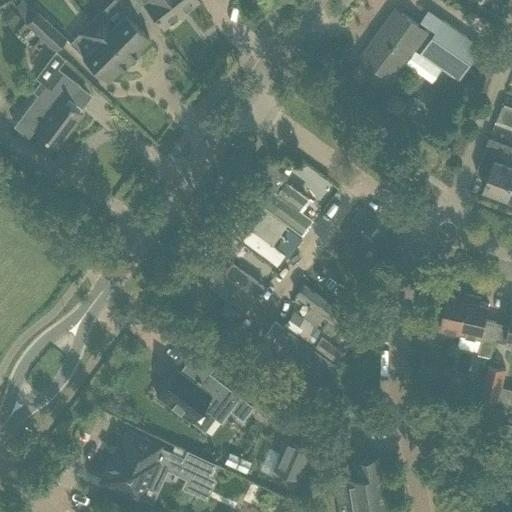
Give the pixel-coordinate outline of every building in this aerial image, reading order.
[(143,0),(144,0),(143,1),(163,27),(196,0),(143,0)] [(9,8),(1,17),(11,26),(19,17),(9,8)] [(25,23),(54,50),(65,38),(36,11),(25,23)] [(149,38),(123,13),(109,26),(97,14),(89,21),(130,62),(139,53),(136,50),(149,38)] [(361,58),(391,79),(402,63),(426,30),(418,25),(401,13),(392,26),(387,23),(361,58)] [(442,65),(459,76),(480,46),(443,20),(422,50),(442,65)] [(130,62),(89,21),(82,28),(95,41),(81,55),(106,80),(119,68),(122,71),(126,66),(130,62)] [(56,147),(81,113),(65,101),(79,83),(62,71),(49,88),(44,84),(13,125),(17,128),(27,137),(32,130),(56,147)] [(368,79),(360,90),(372,98),(380,87),(368,79)] [(511,107),(501,104),(496,118),(511,124),(511,107)] [(483,188),(505,196),(511,178),(511,145),(489,136),(476,172),(487,177),(483,188)] [(258,171),(278,185),(285,175),(265,160),(258,171)] [(280,196),(272,190),(262,205),(304,235),(314,221),(306,214),(315,202),(289,183),(280,196)] [(261,208),(241,193),(240,194),(234,203),(254,218),(261,208)] [(240,242),(276,269),(284,258),(274,251),(283,238),(257,219),(240,242)] [(210,236),(229,251),(237,241),(217,226),(210,236)] [(245,318),(258,300),(246,292),(253,282),(231,267),(224,276),(213,268),(200,286),(224,304),(236,312),(245,318)] [(352,321),(305,287),(295,300),(342,334),(343,333),(352,321)] [(440,328),(461,333),(470,292),(458,290),(457,296),(447,294),(443,309),(440,328)] [(470,292),(461,333),(481,337),(478,353),(490,356),(492,344),(493,344),(498,322),(486,319),(489,304),(479,302),(481,294),(470,292)] [(224,304),(219,311),(230,319),(236,312),(224,304)] [(326,365),(276,329),(267,340),(318,377),(326,365)] [(427,329),(424,341),(436,344),(439,332),(427,329)] [(342,334),(336,343),(344,348),(351,338),(343,333),(342,334)] [(313,347),(333,362),(341,352),(321,337),(313,347)] [(483,384),(481,396),(498,400),(511,402),(511,393),(500,391),(505,368),(488,364),(483,384)] [(175,368),(155,394),(191,421),(203,431),(213,417),(220,422),(229,410),(241,420),(252,406),(208,372),(198,385),(175,368)] [(316,385),(297,370),(289,380),(309,395),(316,385)] [(467,380),(464,392),(481,396),(483,384),(467,380)] [(498,401),(497,409),(507,411),(509,403),(498,401)] [(116,445),(100,480),(136,496),(136,495),(152,463),(164,469),(186,479),(183,486),(204,496),(212,479),(208,477),(214,464),(214,463),(186,449),(185,450),(182,457),(158,446),(158,445),(127,431),(120,446),(116,445)] [(279,452),(272,469),(295,479),(305,457),(307,452),(315,456),(320,447),(312,442),(310,446),(286,436),(279,452)] [(228,452),(223,463),(245,473),(250,462),(228,452)] [(355,476),(346,478),(351,511),(384,511),(375,456),(352,460),(355,476)]
